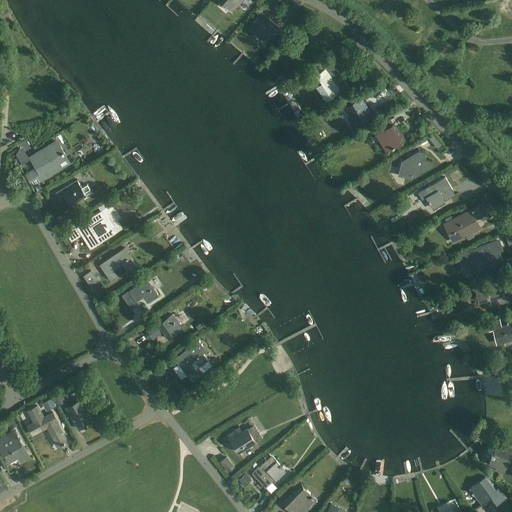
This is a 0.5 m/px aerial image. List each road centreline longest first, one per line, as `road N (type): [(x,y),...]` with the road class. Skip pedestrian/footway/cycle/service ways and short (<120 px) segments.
road 1 (residential): [(308,0),(364,39),(511,205)]
road 2 (residential): [(112,347),(33,210),(0,203)]
road 3 (residential): [(0,498),(160,409)]
road 4 (unclassified): [(0,201),(0,44)]
road 5 (residential): [(243,511),(160,409)]
